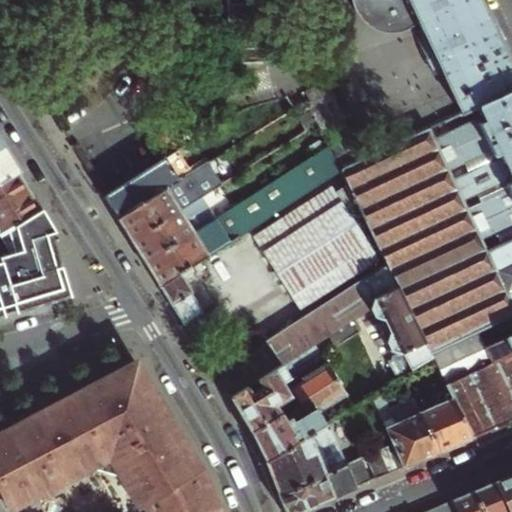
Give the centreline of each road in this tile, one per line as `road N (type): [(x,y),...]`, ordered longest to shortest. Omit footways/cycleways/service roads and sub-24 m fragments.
road 1 (tertiary): [(138,307),(0,90)]
road 2 (tertiary): [(253,511),(213,425),(138,307)]
road 3 (residential): [(370,511),(511,450)]
road 4 (residential): [(0,348),(138,307)]
